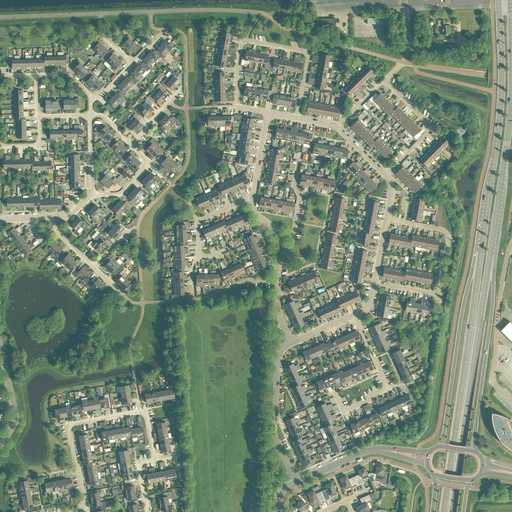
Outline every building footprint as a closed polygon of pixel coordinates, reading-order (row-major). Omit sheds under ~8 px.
[(335,29),(335,19),(316,19),(316,29),(335,29)] [(441,30),(441,35),(449,35),(448,25),(444,25),(444,20),(440,20),(441,30)] [(221,32),(220,38),(232,40),(233,37),(230,37),(231,33),(224,32),(224,29),(218,28),(218,31),(221,32)] [(123,45),(127,49),(133,43),(129,39),(130,37),(128,35),(122,41),(124,43),(123,45)] [(174,48),(176,46),(170,40),(168,42),(166,40),(162,45),(168,51),(171,53),(175,49),(174,48)] [(93,49),(97,53),(103,46),(99,42),(97,44),(95,42),(90,48),(92,50),(93,49)] [(133,43),(127,49),(131,53),(133,51),(135,53),(141,47),(139,45),(137,47),(133,43)] [(160,51),(158,53),(161,57),(163,59),(165,57),(164,55),(168,51),(162,45),(158,49),(160,51)] [(100,58),(103,60),(108,55),(106,53),(108,51),(103,46),(97,53),(102,57),(100,58)] [(151,51),(147,56),(153,62),(158,57),(159,59),(161,57),(158,53),(155,51),(153,53),(151,51)] [(63,52),(60,53),(60,66),(66,65),(66,63),(69,63),(69,57),(66,57),(62,57),(62,56),(63,56),(63,52)] [(265,69),(269,70),(270,65),(270,64),(271,61),(271,59),(268,58),(268,55),(265,54),(265,52),(263,52),(261,63),(265,64),(264,67),(264,68),(265,69)] [(106,61),(110,65),(116,59),(112,54),(110,56),(108,55),(103,60),(105,62),(106,61)] [(145,62),(143,64),(149,70),(151,68),(149,66),(153,62),(147,56),(143,60),(145,62)] [(278,69),(284,70),(286,58),(284,58),(283,60),(279,60),(278,69)] [(116,59),(110,65),(115,69),(114,71),(116,73),(121,67),(119,65),(121,63),(116,59)] [(278,69),(279,60),(274,59),(274,61),(271,61),(270,64),(270,65),(269,70),(274,71),(275,68),(278,69)] [(73,69),(78,74),(84,67),(79,63),(81,62),(78,60),(73,65),(75,67),(73,69)] [(211,65),(211,69),(217,69),(217,66),(225,67),(225,64),(228,64),(228,62),(216,60),(215,65),(211,65)] [(139,64),(135,69),(141,75),(145,70),(147,72),(149,70),(143,64),(141,66),(139,64)] [(366,65),(362,69),(373,80),(374,79),(370,75),(373,72),(366,65)] [(84,76),(86,78),(92,72),(89,70),(88,71),(84,67),(78,74),(82,78),(84,76)] [(133,75),(131,77),(136,83),(138,81),(137,79),(141,75),(135,69),(131,73),(133,75)] [(171,74),(167,78),(176,86),(180,82),(175,77),(177,75),(170,69),(168,71),(171,74)] [(214,73),(215,79),(224,78),(227,78),(227,76),(224,76),(224,72),(217,72),(217,69),(211,69),(211,72),(214,73)] [(362,69),(358,73),(365,80),(368,77),(372,81),(373,80),(362,69)] [(86,82),(91,86),(97,80),(92,75),(94,74),(92,72),(86,78),(88,80),(86,82)] [(358,73),(354,77),(365,88),(366,87),(362,83),(365,80),(358,73)] [(127,78),(122,82),(129,88),(133,84),(134,85),(136,83),(131,77),(129,79),(127,78)] [(354,77),(351,81),(358,88),(361,85),(365,88),(354,77)] [(176,86),(167,78),(163,82),(163,81),(161,83),(165,88),(167,85),(172,90),(176,86)] [(97,80),(91,86),(95,90),(97,88),(99,90),(105,84),(102,82),(101,84),(97,80)] [(351,81),(347,84),(358,95),(359,94),(355,91),(358,88),(351,81)] [(130,89),(129,88),(122,82),(118,86),(120,88),(118,90),(121,93),(124,96),(130,89)] [(159,91),(157,94),(163,100),(167,96),(162,91),(164,89),(160,84),(157,87),(158,88),(157,89),(159,91)] [(358,95),(347,84),(343,88),(342,87),(340,90),(346,96),(348,94),(350,96),(353,92),(357,96),(358,95)] [(272,104),(277,105),(279,95),(276,94),(276,90),(276,89),(276,88),(275,87),(272,87),(272,86),(271,91),(270,97),(273,97),(272,104)] [(23,92),(22,90),(18,90),(18,87),(11,87),(11,90),(14,90),(14,95),(27,95),(27,92),(23,92)] [(267,96),(270,97),(271,91),(268,90),(262,89),(260,99),(266,100),(267,96)] [(163,100),(157,94),(154,91),(151,95),(150,95),(148,97),(152,101),(154,99),(159,104),(163,100)] [(117,93),(112,97),(119,103),(123,99),(124,100),(126,98),(124,96),(121,93),(119,95),(117,93)] [(373,100),(378,95),(375,93),(371,98),(369,100),(371,102),(373,100)] [(377,104),(384,97),(380,93),(378,95),(373,100),(377,104)] [(227,95),(215,96),(215,101),(211,101),(212,104),(219,104),(219,101),(225,101),(225,97),(227,97),(227,95)] [(119,103),(112,97),(108,102),(110,104),(108,106),(114,111),(116,109),(115,108),(119,103)] [(377,104),(380,108),(387,101),(384,97),(377,104)] [(63,98),(60,99),(61,106),(63,106),(64,109),(70,109),(69,100),(63,100),(63,98)] [(76,100),(69,100),(70,109),(76,109),(76,106),(79,106),(78,98),(75,98),(76,100)] [(154,110),(149,105),(151,102),(147,98),(144,100),(145,102),(142,106),(150,114),(154,110)] [(52,109),(52,101),(45,101),(45,99),(42,99),(43,107),(45,107),(46,110),(52,109)] [(58,101),(52,101),(52,109),(58,109),(58,106),(61,106),(60,99),(58,99),(58,101)] [(380,108),(384,112),(391,105),(387,101),(380,108)] [(150,114),(142,106),(141,105),(138,109),(137,108),(135,111),(139,115),(141,113),(146,118),(150,114)] [(388,116),(390,114),(395,109),(391,105),(384,112),(388,116)] [(390,114),(394,118),(401,111),(397,107),(395,109),(390,114)] [(394,118),(398,122),(405,115),(401,111),(394,118)] [(227,112),(224,113),(225,127),(231,126),(231,123),(234,122),(233,116),(230,116),(227,116),(227,112)] [(133,122),(132,123),(139,129),(143,125),(138,120),(140,118),(135,113),(133,116),(134,117),(130,120),(133,122)] [(213,127),(213,113),(210,113),(211,117),(208,117),(207,115),(204,116),(205,127),(208,127),(213,127)] [(166,114),(163,119),(172,127),(175,123),(179,127),(181,124),(174,117),(172,119),(166,114)] [(398,122),(401,126),(409,119),(405,115),(398,122)] [(243,117),(242,123),(256,126),(256,123),(253,122),(253,119),(243,117)] [(172,127),(163,119),(159,123),(161,125),(159,127),(166,134),(169,132),(168,131),(172,127)] [(351,126),(355,130),(362,123),(358,119),(354,123),(351,126)] [(401,126),(405,130),(412,122),(409,119),(401,126)] [(139,129),(132,123),(133,122),(130,120),(126,125),(125,124),(123,126),(128,130),(130,128),(135,133),(139,129)] [(405,130),(409,133),(416,126),(412,122),(405,130)] [(355,130),(359,134),(366,127),(362,123),(355,130)] [(275,138),(280,139),(283,126),(280,125),(280,129),(277,128),(275,138)] [(104,137),(110,130),(105,126),(102,129),(100,127),(95,132),(99,136),(102,138),(104,137)] [(416,126),(409,133),(413,137),(418,132),(420,130),(416,126)] [(286,140),(292,142),(294,128),(291,127),(290,131),(288,131),(286,140)] [(359,134),(362,138),(369,131),(366,127),(359,134)] [(241,129),(240,134),(254,137),(254,134),(251,134),(251,131),(241,129)] [(297,143),(303,144),(306,130),(303,129),(302,133),(299,133),(297,143)] [(110,140),(114,135),(110,130),(104,137),(102,138),(105,141),(104,142),(106,143),(104,145),(107,147),(112,142),(110,140)] [(362,138),(366,142),(373,135),(369,131),(362,138)] [(370,146),(372,144),(377,138),(373,135),(366,142),(370,146)] [(436,136),(435,137),(446,148),(449,145),(454,150),(457,147),(449,139),(447,141),(443,137),(439,140),(436,136)] [(372,144),(376,148),(383,141),(379,137),(377,138),(372,144)] [(438,142),(435,145),(442,152),(446,148),(435,137),(434,138),(438,142)] [(146,150),(150,154),(159,144),(155,140),(152,138),(148,143),(150,145),(146,150)] [(239,140),(238,146),(252,148),(252,145),(248,145),(249,142),(239,140)] [(312,153),(318,154),(321,141),(318,140),(317,144),(314,143),(312,153)] [(113,149),(116,152),(122,145),(117,141),(114,144),(112,142),(107,147),(111,151),(113,149)] [(376,148),(380,152),(387,145),(383,141),(376,148)] [(324,155),(329,157),(332,143),(329,142),(329,146),(325,145),(324,155)] [(159,144),(150,154),(154,158),(159,153),(161,155),(165,150),(163,148),(162,149),(158,145),(159,144)] [(335,158),(341,159),(343,145),(340,144),(340,148),(337,148),(335,158)] [(428,144),(427,145),(438,156),(442,152),(435,145),(432,148),(428,144)] [(116,156),(120,160),(125,155),(123,153),(127,150),(122,145),(116,152),(118,154),(116,156)] [(343,145),(341,159),(346,160),(347,158),(349,159),(351,153),(348,152),(348,150),(345,149),(346,145),(343,145)] [(380,152),(383,155),(390,148),(387,145),(380,152)] [(430,150),(427,153),(434,160),(438,156),(427,145),(426,146),(430,150)] [(268,151),(268,154),(282,156),(283,154),(280,153),(280,150),(270,148),(270,152),(268,151)] [(390,148),(383,155),(387,159),(394,152),(390,148)] [(160,164),(164,168),(173,159),(169,155),(170,154),(167,152),(163,157),(165,159),(160,164)] [(239,152),(238,157),(252,160),(253,157),(249,156),(249,153),(247,153),(239,152)] [(420,152),(420,153),(431,163),(434,160),(427,153),(424,156),(420,152)] [(431,163),(420,153),(419,153),(423,157),(419,160),(426,167),(431,163)] [(125,165),(127,167),(135,158),(131,154),(128,157),(125,155),(120,160),(125,164),(125,165)] [(252,160),(238,157),(237,163),(235,163),(235,166),(243,167),(247,168),(247,165),(248,162),(252,162),(252,160)] [(135,158),(127,167),(128,167),(134,173),(139,168),(137,166),(140,163),(135,158)] [(173,159),(164,168),(169,172),(173,167),(176,169),(181,163),(179,160),(177,163),(173,159)] [(266,163),(266,165),(280,168),(281,165),(278,164),(278,161),(268,160),(267,163),(266,163)] [(345,169),(349,173),(359,163),(358,161),(355,164),(353,161),(351,163),(349,161),(344,166),(346,168),(345,169)] [(349,173),(354,177),(361,170),(359,167),(361,165),(359,163),(349,173)] [(395,173),(399,177),(406,170),(402,166),(395,173)] [(100,181),(104,185),(110,178),(113,174),(109,171),(110,171),(107,169),(102,174),(104,176),(100,181)] [(354,177),(358,181),(368,171),(366,169),(363,172),(361,170),(354,177)] [(399,177),(403,181),(410,174),(406,170),(399,177)] [(244,174),(239,176),(244,189),(247,188),(245,184),(248,183),(246,178),(249,177),(246,171),(243,173),(244,174)] [(264,174),(264,176),(278,179),(278,178),(279,176),(275,176),(276,173),(266,171),(265,174),(264,174)] [(358,181),(362,185),(369,178),(367,175),(369,173),(368,171),(358,181)] [(150,172),(146,177),(152,183),(155,180),(158,183),(161,179),(157,175),(155,177),(150,172)] [(303,186),(305,187),(307,172),(305,172),(304,175),(301,174),(301,175),(300,178),(299,184),(303,185),(303,186)] [(314,188),(316,189),(319,174),(316,174),(316,177),(313,177),(311,187),(314,187),(314,188)] [(403,181),(407,185),(414,178),(410,174),(403,181)] [(110,178),(104,185),(108,189),(112,184),(114,186),(118,182),(119,184),(124,178),(120,175),(116,179),(115,177),(112,180),(110,178)] [(239,176),(233,178),(237,188),(240,186),(242,190),(244,189),(239,176)] [(325,190),(327,191),(330,176),(327,176),(327,179),(324,179),(322,189),(325,189),(325,190)] [(152,189),(155,186),(152,183),(146,177),(141,182),(146,186),(144,188),(149,193),(152,189)] [(362,185),(366,189),(376,179),(374,177),(371,180),(369,178),(362,185)] [(233,178),(228,181),(234,194),(236,192),(235,189),(237,188),(233,178)] [(407,185),(411,189),(418,182),(414,178),(407,185)] [(376,179),(366,189),(370,193),(377,186),(375,184),(377,181),(376,179)] [(224,182),(223,183),(227,192),(230,191),(232,195),(234,194),(228,181),(224,182)] [(418,182),(411,189),(415,193),(422,186),(418,182)] [(218,185),(218,187),(221,193),(218,194),(220,198),(220,200),(226,197),(224,194),(227,192),(223,183),(222,184),(218,185)] [(136,187),(132,192),(138,198),(141,195),(144,198),(148,194),(143,189),(141,191),(136,187)] [(216,189),(210,191),(216,204),(219,203),(217,199),(220,198),(218,194),(221,193),(218,187),(215,188),(216,189)] [(210,191),(205,193),(209,203),(212,201),(214,205),(216,204),(210,191)] [(141,201),(138,198),(132,192),(128,196),(132,201),(130,203),(135,207),(139,203),(141,201)] [(205,193),(200,196),(206,209),(208,208),(206,204),(209,203),(205,193)] [(262,209),(264,209),(267,195),(264,194),(263,198),(260,197),(258,207),(262,208),(262,209)] [(206,209),(200,196),(195,198),(192,200),(194,205),(197,204),(199,207),(202,206),(203,210),(206,209)] [(273,211),(275,212),(278,197),(275,196),(275,200),(272,199),(270,209),(273,210),(273,211)] [(333,200),(332,202),(347,205),(347,203),(344,202),(344,199),(341,198),(339,198),(337,197),(334,197),(334,200),(333,200)] [(284,213),(286,214),(289,199),(286,198),(286,202),(283,201),(281,211),(284,212),(284,213)] [(121,200),(116,205),(123,211),(126,208),(128,211),(132,207),(127,202),(125,204),(121,200)] [(368,201),(367,206),(382,209),(382,208),(377,207),(378,202),(368,201)] [(95,204),(91,209),(98,214),(100,212),(102,215),(104,213),(106,214),(108,212),(102,207),(100,209),(95,204)] [(123,211),(116,205),(112,209),(117,214),(115,216),(119,220),(123,216),(120,214),(123,211)] [(330,211),(330,214),(345,216),(345,214),(342,213),(342,210),(332,208),(332,212),(330,211)] [(98,214),(91,209),(88,212),(93,217),(90,219),(95,224),(97,221),(94,218),(98,214)] [(366,211),(365,217),(380,220),(380,218),(375,217),(376,213),(366,211)] [(240,212),(238,213),(244,226),(249,223),(245,214),(242,215),(240,212)] [(237,218),(234,219),(239,228),(244,226),(238,213),(236,214),(237,218)] [(230,216),(228,217),(233,230),(239,228),(234,219),(232,220),(230,216)] [(78,217),(74,221),(80,227),(84,223),(88,227),(90,225),(85,219),(83,222),(78,217)] [(227,222),(224,223),(227,231),(228,233),(233,230),(228,217),(225,219),(227,222)] [(117,224),(113,228),(119,234),(123,230),(120,227),(122,225),(117,219),(115,222),(117,224)] [(219,219),(216,220),(222,233),(227,231),(224,223),(223,221),(220,222),(219,219)] [(215,225),(213,226),(217,235),(222,233),(216,220),(214,221),(215,225)] [(328,223),(328,225),(343,228),(343,225),(340,224),(340,221),(330,220),(330,223),(328,223)] [(80,227),(74,221),(70,225),(75,230),(73,232),(78,236),(80,234),(77,231),(80,227)] [(175,225),(175,231),(186,230),(185,227),(189,227),(189,221),(183,222),(183,225),(175,225)] [(364,222),(363,227),(378,230),(378,229),(373,228),(374,224),(364,222)] [(208,224),(206,225),(212,238),(217,235),(213,226),(210,227),(208,224)] [(7,233),(10,236),(21,228),(19,226),(15,229),(12,225),(5,231),(6,233),(7,233)] [(212,238),(206,225),(203,226),(205,229),(202,231),(206,240),(212,238)] [(328,225),(328,227),(329,227),(328,231),(332,232),(332,235),(336,236),(338,236),(338,233),(339,230),(342,230),(343,228),(328,225)] [(10,236),(13,240),(20,235),(18,233),(22,230),(21,228),(10,236)] [(119,234),(113,228),(108,233),(106,231),(104,233),(109,238),(111,236),(115,239),(119,234)] [(324,237),(323,239),(338,242),(338,239),(335,239),(336,236),(332,235),(332,232),(328,231),(326,230),(326,234),(325,237),(324,237)] [(388,244),(393,245),(396,230),(395,230),(394,235),(390,234),(388,244)] [(410,246),(415,247),(417,237),(418,232),(417,231),(416,237),(411,236),(411,238),(410,246)] [(360,232),(359,238),(374,240),(374,239),(369,238),(369,234),(362,233),(362,232),(360,232)] [(399,246),(404,247),(407,232),(406,232),(405,237),(401,236),(399,246)] [(98,239),(96,242),(102,248),(103,247),(104,248),(107,244),(101,239),(103,237),(99,233),(95,237),(98,239)] [(420,248),(426,249),(428,239),(429,234),(427,233),(426,239),(422,238),(420,248)] [(13,240),(16,244),(27,236),(25,234),(21,237),(20,235),(13,240)] [(243,239),(245,244),(258,239),(257,236),(253,238),(252,235),(243,239)] [(16,244),(19,248),(26,243),(24,241),(28,238),(27,236),(16,244)] [(176,237),(176,242),(178,242),(178,246),(183,245),(183,246),(185,245),(184,242),(186,242),(186,239),(190,239),(190,236),(176,237)] [(245,244),(247,249),(257,245),(256,242),(259,241),(258,239),(245,244)] [(19,248),(22,252),(32,243),(31,241),(27,244),(26,243),(19,248)] [(50,250),(52,252),(58,246),(57,245),(58,244),(55,241),(49,247),(47,245),(43,249),(47,253),(50,250)] [(102,248),(96,242),(94,244),(91,241),(87,245),(91,249),(94,247),(99,253),(102,249),(101,249),(102,248)] [(173,246),(174,252),(188,251),(188,249),(188,248),(184,249),(183,246),(183,245),(178,246),(178,242),(176,242),(172,243),(172,246),(173,246)] [(32,243),(22,252),(25,256),(32,250),(30,248),(34,245),(32,243)] [(247,249),(250,255),(263,249),(262,247),(258,248),(257,245),(247,249)] [(322,248),(321,250),(336,253),(336,250),(333,250),(334,247),(324,245),(323,248),(322,248)] [(58,246),(52,252),(54,254),(51,257),(55,261),(60,257),(57,255),(63,249),(60,246),(59,247),(58,246)] [(250,255),(252,260),(261,256),(260,253),(264,251),(263,249),(250,255)] [(357,249),(356,255),(371,257),(371,256),(366,255),(366,251),(357,249)] [(62,263),(65,266),(72,259),(68,254),(65,258),(62,255),(56,262),(60,265),(62,263)] [(104,266),(108,270),(116,261),(112,258),(114,256),(112,254),(106,259),(109,261),(104,266)] [(252,260),(254,265),(267,259),(266,257),(263,259),(261,256),(252,260)] [(320,259),(319,262),(334,264),(334,262),(331,261),(332,258),(322,256),(321,260),(320,259)] [(72,259),(65,266),(70,270),(72,268),(74,270),(80,264),(78,262),(79,261),(77,259),(75,261),(72,259)] [(267,259),(254,265),(257,270),(257,271),(258,273),(264,271),(263,268),(266,266),(265,263),(268,262),(267,259)] [(224,267),(230,281),(232,280),(232,279),(235,277),(231,268),(228,269),(226,266),(227,266),(224,260),(221,261),(224,267)] [(355,260),(354,265),(369,268),(369,267),(364,266),(364,262),(355,260)] [(116,261),(108,270),(112,274),(117,269),(119,271),(124,266),(122,263),(120,265),(116,261)] [(174,263),(175,269),(177,269),(177,272),(183,272),(184,272),(183,269),(185,268),(185,265),(189,265),(188,262),(174,263)] [(237,262),(234,263),(241,276),(243,275),(242,274),(245,272),(241,263),(238,265),(237,262)] [(233,267),(231,268),(235,277),(238,276),(238,277),(241,276),(234,263),(232,264),(233,267)] [(79,275),(81,277),(87,270),(86,269),(87,269),(84,266),(78,271),(76,269),(72,274),(76,278),(79,275)] [(230,281),(224,267),(222,268),(223,271),(220,273),(224,282),(227,281),(228,282),(230,281)] [(116,282),(120,285),(128,277),(127,275),(125,272),(126,271),(124,269),(118,275),(120,277),(116,282)] [(172,272),(173,278),(187,277),(187,275),(183,275),(183,272),(177,272),(177,269),(175,269),(171,269),(171,273),(172,272)] [(311,271),(308,273),(313,282),(315,281),(317,284),(319,282),(313,269),(311,270),(311,271)] [(87,270),(81,277),(83,279),(81,282),(85,286),(89,281),(87,279),(92,273),(89,270),(88,271),(87,270)] [(353,271),(352,276),(367,279),(367,278),(362,277),(363,272),(353,271)] [(305,273),(303,274),(309,287),(311,286),(310,283),(313,282),(308,273),(305,274),(305,273)] [(301,276),(298,277),(302,286),(305,285),(306,288),(308,287),(309,287),(303,274),(300,275),(301,276)] [(128,277),(120,285),(124,289),(130,283),(127,280),(130,278),(128,277)] [(294,277),(292,278),(298,292),(301,291),(299,288),(302,286),(298,277),(295,279),(294,277)] [(298,292),(292,278),(290,279),(291,280),(287,282),(289,285),(286,287),(289,292),(291,291),(292,291),(295,290),(296,293),(298,292)] [(93,288),(95,290),(102,282),(98,279),(94,283),(91,281),(86,286),(91,291),(93,288)] [(102,282),(95,290),(97,292),(95,294),(99,299),(104,293),(102,291),(106,286),(102,282)] [(187,289),(173,289),(174,295),(173,295),(173,298),(179,298),(179,295),(184,295),(184,291),(188,291),(187,289)] [(351,292),(351,293),(355,302),(360,299),(357,293),(359,292),(358,290),(356,291),(356,290),(354,291),(351,292)] [(351,293),(346,295),(350,304),(355,302),(351,293)] [(381,295),(380,300),(393,303),(394,300),(390,299),(391,297),(394,297),(395,294),(386,293),(386,296),(381,295)] [(346,295),(341,297),(345,306),(350,304),(346,295)] [(336,299),(337,302),(340,308),(345,306),(341,297),(336,299)] [(284,305),(286,310),(299,304),(298,302),(294,303),(293,301),(284,305)] [(423,301),(421,314),(426,315),(427,311),(429,311),(430,306),(425,305),(426,301),(423,301)] [(337,302),(332,304),(336,313),(341,311),(340,308),(337,302)] [(286,310),(289,315),(298,310),(297,308),(300,306),(299,304),(286,310)] [(332,304),(327,306),(331,315),(336,313),(332,304)] [(327,306),(322,308),(326,317),(331,315),(327,306)] [(326,317),(322,308),(317,310),(317,311),(314,312),(315,314),(318,313),(321,320),(326,317)] [(289,315),(291,320),(304,314),(303,311),(299,313),(298,310),(289,315)] [(291,320),(293,324),(302,320),(301,318),(305,316),(304,314),(291,320)] [(302,320),(293,324),(295,330),(308,324),(307,321),(303,323),(302,320)] [(369,328),(371,333),(380,329),(379,326),(382,325),(381,322),(369,328)] [(501,330),(502,331),(511,340),(511,323),(510,322),(501,330)] [(371,333),(373,338),(386,332),(389,331),(388,329),(381,332),(380,329),(371,333)] [(351,333),(354,342),(360,339),(356,331),(354,332),(350,330),(348,331),(350,334),(351,333)] [(373,338),(375,343),(384,339),(383,336),(387,335),(386,332),(373,338)] [(345,336),(349,344),(354,342),(351,333),(350,334),(345,336)] [(340,338),(344,346),(349,344),(345,336),(341,338),(340,335),(338,336),(339,338),(340,338)] [(325,345),(327,351),(328,353),(333,351),(330,343),(329,343),(328,341),(330,340),(329,337),(324,339),(327,344),(325,345)] [(335,340),(339,349),(344,346),(340,338),(339,338),(335,340)] [(375,343),(377,348),(390,342),(394,340),(393,338),(386,341),(384,339),(375,343)] [(330,343),(333,351),(339,349),(335,340),(331,342),(330,340),(328,341),(329,343),(330,343)] [(316,343),(317,346),(318,345),(322,353),(327,351),(325,345),(324,343),(319,345),(318,342),(316,343)] [(390,342),(377,348),(380,353),(389,349),(388,346),(391,344),(390,342)] [(306,348),(308,347),(307,344),(303,346),(305,351),(302,352),(306,361),(312,358),(308,350),(307,350),(306,348)] [(318,345),(317,346),(313,347),(317,356),(322,353),(318,345)] [(309,349),(308,347),(306,348),(307,350),(308,350),(312,358),(317,356),(313,347),(309,349)] [(392,353),(394,358),(405,353),(408,352),(407,349),(403,350),(403,352),(401,353),(400,350),(392,353)] [(394,358),(396,363),(404,359),(403,357),(406,355),(405,353),(394,358)] [(396,363),(398,368),(410,363),(409,360),(408,361),(405,362),(404,359),(396,363)] [(369,361),(364,363),(368,372),(369,371),(373,369),(369,361)] [(284,367),(286,372),(299,367),(298,364),(294,366),(293,363),(284,367)] [(364,363),(359,366),(362,374),(367,372),(368,375),(370,374),(369,371),(368,372),(364,363)] [(398,368),(401,373),(409,369),(407,367),(411,365),(410,363),(398,368)] [(359,366),(354,368),(357,376),(358,376),(362,374),(359,366)] [(286,372),(288,377),(297,373),(296,371),(300,369),(299,367),(286,372)] [(354,368),(348,370),(352,379),(356,377),(357,379),(359,378),(358,376),(357,376),(354,368)] [(401,373),(403,378),(411,374),(409,369),(401,373)] [(348,370),(343,373),(347,381),(348,380),(352,379),(348,370)] [(288,377),(290,382),(303,377),(302,374),(298,376),(297,373),(288,377)] [(337,373),(332,375),(335,383),(336,383),(340,381),(341,381),(338,375),(337,373)] [(338,375),(341,381),(340,381),(341,383),(344,382),(344,383),(347,384),(349,383),(348,380),(347,381),(343,373),(338,375)] [(411,374),(403,378),(405,383),(413,379),(411,374)] [(332,375),(327,377),(330,386),(332,385),(335,386),(335,387),(338,386),(336,383),(335,383),(332,375)] [(290,382),(293,387),(300,384),(302,383),(301,381),(304,379),(303,377),(290,382)] [(327,377),(321,380),(325,388),(326,388),(330,386),(327,377)] [(324,388),(325,391),(327,390),(326,388),(325,388),(321,380),(316,382),(319,390),(324,388)] [(120,387),(121,392),(129,391),(128,385),(126,385),(126,383),(121,384),(122,386),(120,387)] [(290,388),(293,393),(305,387),(304,385),(301,387),(300,384),(293,387),(290,388)] [(293,393),(295,398),(304,394),(303,391),(306,390),(306,388),(305,387),(293,393)] [(161,391),(163,400),(166,399),(166,401),(167,401),(167,404),(170,404),(169,401),(169,399),(167,390),(161,391)] [(146,403),(152,402),(150,393),(142,395),(141,395),(143,401),(145,400),(146,403)] [(295,398),(297,403),(310,397),(309,395),(305,397),(304,394),(295,398)] [(403,397),(406,405),(411,403),(408,395),(404,397),(402,394),(401,395),(402,397),(403,397)] [(107,397),(99,399),(100,408),(103,407),(104,409),(109,408),(107,397)] [(310,397),(297,403),(299,408),(308,404),(307,401),(311,400),(310,397)] [(407,408),(406,405),(403,397),(402,397),(398,399),(401,407),(402,410),(407,408)] [(393,401),(397,409),(401,407),(398,399),(394,401),(393,398),(391,399),(392,402),(393,401)] [(388,404),(391,412),(397,409),(393,401),(392,402),(388,404)] [(316,407),(318,412),(331,406),(330,404),(326,406),(325,403),(316,407)] [(369,403),(363,406),(366,411),(372,409),(369,403)] [(381,404),(382,406),(383,406),(387,414),(391,412),(388,404),(384,405),(383,403),(381,404)] [(77,405),(78,414),(81,414),(81,415),(82,416),(82,419),(85,418),(84,415),(84,411),(83,411),(82,404),(77,405)] [(318,412),(320,417),(329,413),(328,410),(332,409),(331,406),(318,412)] [(383,406),(382,406),(378,408),(381,416),(387,414),(383,406)] [(285,421),(287,426),(300,420),(299,418),(295,419),(294,417),(297,415),(296,411),(287,416),(288,419),(285,421)] [(320,417),(322,422),(335,416),(334,414),(331,415),(329,413),(320,417)] [(368,414),(370,416),(371,416),(374,424),(380,422),(376,413),(372,415),(371,413),(368,414)] [(511,437),(511,439),(507,434),(511,430),(511,428),(511,429),(511,427),(510,426),(510,425),(509,423),(509,422),(508,420),(508,419),(508,417),(506,417),(505,416),(503,415),(501,415),(500,414),(498,414),(496,413),(494,413),(493,413),(493,415),(493,416),(493,418),(493,420),(493,422),(494,424),(494,425),(495,427),(495,429),(496,430),(497,432),(497,434),(498,435),(499,437),(500,438),(505,435),(509,440),(505,444),(508,447),(509,448),(511,449),(511,437)] [(355,423),(359,431),(360,433),(365,431),(364,429),(360,420),(359,421),(358,418),(360,417),(359,415),(355,417),(357,421),(357,422),(355,423)] [(322,422),(325,427),(332,424),(334,423),(333,420),(336,418),(335,416),(322,422)] [(371,416),(370,416),(365,418),(369,426),(374,424),(371,416)] [(361,420),(360,417),(358,418),(359,421),(360,420),(364,429),(369,426),(365,418),(361,420)] [(156,423),(157,429),(166,427),(165,419),(159,420),(159,423),(156,423)] [(287,426),(289,431),(298,427),(297,424),(301,422),(300,420),(287,426)] [(138,428),(136,428),(137,437),(138,440),(144,439),(142,427),(143,427),(142,422),(138,423),(139,426),(138,427),(138,428)] [(359,431),(355,423),(351,425),(350,422),(348,423),(349,426),(350,425),(353,433),(359,431)] [(322,428),(325,433),(337,427),(336,425),(333,426),(332,424),(325,427),(322,428)] [(291,436),(304,430),(303,428),(301,425),(298,427),(289,431),(291,436)] [(153,433),(154,436),(167,433),(166,427),(157,429),(158,432),(153,433)] [(325,433),(327,438),(336,434),(335,431),(339,429),(337,427),(325,433)] [(79,436),(80,441),(89,440),(88,437),(92,436),(91,430),(81,432),(82,435),(79,436)] [(291,436),(294,440),(294,441),(301,438),(303,437),(302,434),(305,432),(304,430),(291,436)] [(327,438),(329,443),(342,437),(341,434),(337,436),(336,434),(327,438)] [(505,435),(500,438),(502,441),(505,444),(509,440),(505,435)] [(329,443),(331,447),(340,443),(339,441),(343,439),(342,437),(329,443)] [(291,441),(294,447),(306,441),(305,438),(302,440),(301,438),(294,441),(294,440),(291,441)] [(294,447),(296,451),(305,447),(304,445),(307,443),(306,441),(294,447)] [(340,443),(331,447),(334,453),(334,452),(335,454),(340,452),(339,450),(346,447),(345,444),(342,446),(340,443)] [(296,451),(298,456),(313,450),(312,447),(306,450),(305,447),(296,451)] [(298,456),(300,461),(309,457),(308,455),(315,452),(314,449),(313,450),(298,456)] [(309,457),(300,461),(302,466),(315,461),(314,458),(310,460),(309,457)] [(370,473),(367,474),(369,478),(371,483),(374,481),(381,482),(384,485),(387,472),(383,471),(383,468),(377,467),(375,474),(370,473)] [(360,474),(354,477),(358,486),(364,483),(363,481),(369,478),(367,474),(364,468),(358,471),(360,474)] [(175,469),(169,470),(170,479),(176,478),(177,482),(180,481),(178,471),(175,472),(175,469)] [(132,473),(123,474),(125,483),(131,482),(130,479),(133,478),(132,473)] [(20,487),(29,485),(28,483),(31,482),(30,482),(33,481),(32,475),(30,476),(30,477),(27,477),(28,480),(19,481),(19,480),(16,481),(18,487),(20,487)] [(358,486),(354,477),(348,479),(346,476),(340,479),(345,489),(351,486),(352,489),(358,486)] [(102,487),(101,481),(102,481),(102,478),(101,478),(92,480),(89,480),(90,486),(93,485),(94,488),(100,487),(102,487)] [(67,479),(61,480),(64,492),(66,492),(66,488),(69,488),(69,487),(73,486),(71,479),(67,480),(67,479)] [(327,489),(321,491),(325,501),(331,498),(330,495),(336,493),(331,482),(325,485),(327,489)] [(125,490),(126,494),(135,492),(134,486),(127,487),(127,484),(121,485),(122,491),(125,490)] [(90,494),(91,500),(100,499),(99,495),(104,494),(103,488),(96,490),(96,492),(90,494)] [(159,498),(160,504),(169,503),(168,499),(173,498),(171,491),(164,493),(165,497),(159,498)] [(325,501),(321,491),(315,494),(313,491),(307,493),(312,504),(318,501),(319,503),(325,501)] [(123,498),(124,503),(130,502),(130,500),(136,498),(135,492),(126,494),(127,498),(123,498)] [(369,494),(371,501),(378,498),(375,492),(369,494)] [(366,503),(371,501),(369,494),(359,499),(362,505),(356,507),(358,511),(362,511),(366,511),(369,511),(370,511),(366,503)] [(99,505),(99,508),(105,507),(104,502),(101,502),(100,499),(91,500),(92,506),(99,505)] [(129,508),(129,511),(138,510),(137,504),(131,505),(130,502),(124,503),(125,509),(129,508)] [(300,510),(299,511),(310,511),(308,511),(309,505),(298,502),(297,509),(300,510)] [(169,503),(160,504),(161,511),(165,510),(165,511),(174,511),(173,505),(169,506),(169,503)]
